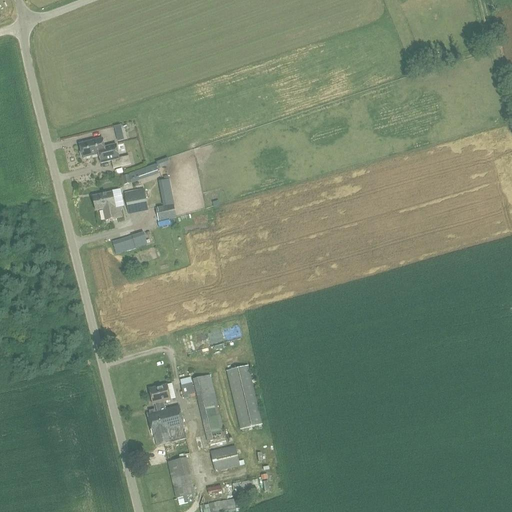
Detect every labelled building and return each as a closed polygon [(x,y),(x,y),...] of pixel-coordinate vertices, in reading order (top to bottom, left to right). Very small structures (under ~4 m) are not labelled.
[(118,143),(125,141),(123,134),(116,135),(118,143)] [(83,158),(99,154),(101,163),(111,161),(113,168),(131,164),(129,155),(119,158),(116,144),(105,147),(102,138),(79,144),(83,158)] [(159,171),(157,165),(136,172),(139,179),(158,172),(159,171)] [(122,176),(124,184),(131,183),(129,175),(122,176)] [(159,182),(163,206),(156,208),(158,221),(176,218),(169,180),(159,182)] [(128,213),(148,210),(144,189),(124,193),(128,213)] [(105,221),(122,217),(120,208),(116,209),(112,192),(93,196),(96,211),(103,209),(105,221)] [(133,216),(136,223),(150,218),(147,211),(133,216)] [(142,235),(133,237),(112,243),(116,254),(145,247),(142,235)] [(172,235),(167,237),(171,245),(176,243),(172,235)] [(169,250),(172,261),(178,260),(176,249),(169,250)] [(189,336),(193,349),(206,345),(203,332),(189,336)] [(171,342),(173,346),(177,345),(180,352),(192,348),(188,336),(171,342)] [(227,372),(241,431),(262,426),(248,367),(227,372)] [(181,377),(182,382),(193,379),(191,374),(181,377)] [(228,445),(211,376),(192,380),(209,449),(228,445)] [(195,397),(192,384),(181,387),(184,400),(195,397)] [(168,432),(184,428),(179,407),(165,410),(163,402),(171,400),(167,385),(149,390),(153,405),(155,404),(157,412),(155,412),(155,410),(149,411),(150,413),(147,414),(152,435),(155,435),(157,446),(171,443),(168,432)] [(132,403),(122,406),(124,414),(134,411),(132,403)] [(236,446),(210,452),(215,473),(241,467),(236,446)] [(175,492),(189,491),(187,455),(173,456),(175,492)] [(208,483),(209,491),(222,490),(221,482),(208,483)] [(238,510),(238,499),(224,498),(223,509),(238,510)] [(203,502),(203,510),(223,509),(223,501),(203,502)]
